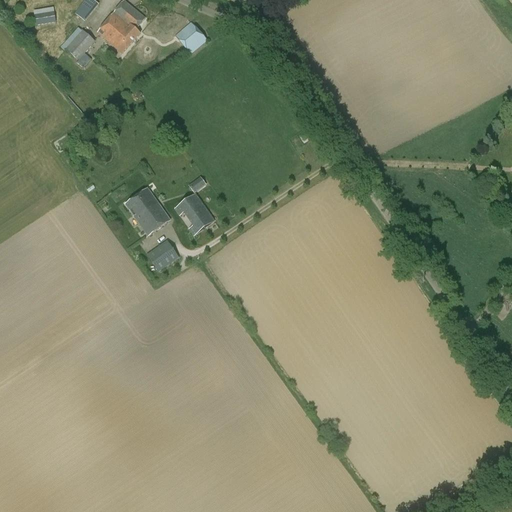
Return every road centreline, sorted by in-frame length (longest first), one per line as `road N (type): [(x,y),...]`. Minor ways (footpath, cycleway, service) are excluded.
road 1 (unclassified): [(511,399),(260,36)]
road 2 (track): [(343,155),(198,252),(185,253)]
